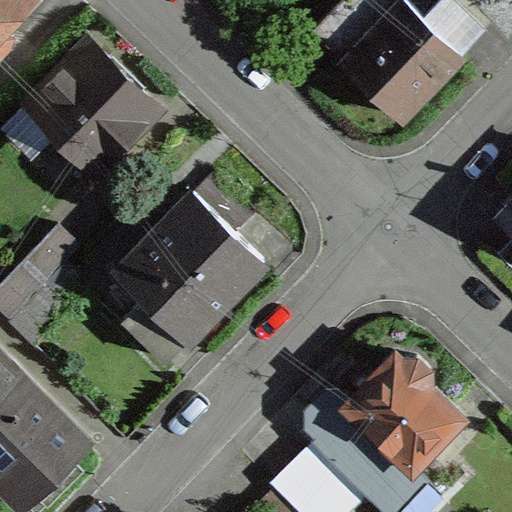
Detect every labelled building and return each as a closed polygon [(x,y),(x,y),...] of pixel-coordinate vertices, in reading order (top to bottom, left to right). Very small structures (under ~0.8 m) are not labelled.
[(0,0),(0,48),(13,35),(13,27),(6,21),(25,0),(0,0)] [(343,60),(399,115),(463,50),(462,49),(425,12),(412,0),(336,0),(312,25),(345,58),(343,60)] [(437,0),(425,12),(462,49),(485,26),(457,0),(437,0)] [(26,101),(97,169),(160,105),(89,36),(26,101)] [(216,169),(198,188),(238,227),(256,207),(216,169)] [(198,188),(196,186),(117,266),(145,293),(188,335),(267,256),(238,227),(198,188)] [(511,220),(511,199),(501,211),(511,220)] [(57,219),(0,280),(0,302),(12,314),(26,299),(45,280),(81,241),(57,219)] [(511,235),(500,248),(511,259),(511,235)] [(45,280),(26,299),(39,311),(57,291),(45,280)] [(167,357),(188,335),(145,293),(124,314),(167,357)] [(413,461),(460,413),(427,380),(431,377),(430,366),(418,355),(407,354),(403,357),(396,350),(350,396),(340,387),(327,388),(308,407),(307,418),(319,431),(314,436),(320,441),(362,483),(391,511),(427,475),(413,461)] [(0,471),(26,498),(86,438),(0,351),(0,471)] [(333,511),(362,483),(320,441),(276,485),(304,511),(333,511)] [(304,511),(276,485),(257,504),(265,511),(304,511)]
